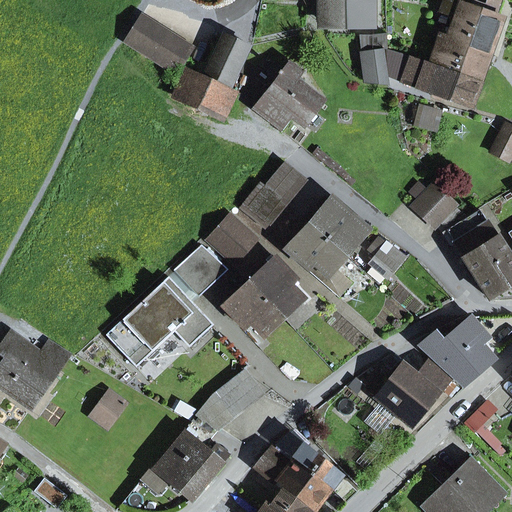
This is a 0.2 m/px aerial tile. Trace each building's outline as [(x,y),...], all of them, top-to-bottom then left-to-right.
[(325,0),(324,24),(350,24),(350,0),(325,0)] [(373,10),(373,0),(350,0),(350,24),(373,23),(373,21),(381,22),(381,10),(373,10)] [(502,19),(497,17),(503,0),(486,0),(484,6),(481,5),(467,0),(461,0),(460,4),(450,0),(445,15),(454,18),(447,37),(446,38),(489,55),(502,19)] [(175,74),(192,48),(143,16),(126,42),(175,74)] [(386,85),(381,50),(387,50),(387,33),(359,35),(360,53),(364,53),(369,83),(386,85)] [(447,37),(439,34),(431,55),(459,64),(455,75),(478,84),(489,55),(446,38),(447,37)] [(248,46),(223,35),(204,76),(228,87),(248,46)] [(395,78),(469,106),(478,84),(455,75),(459,64),(431,55),(428,65),(412,58),(387,52),(388,69),(396,72),(395,78)] [(261,72),(274,82),(252,110),(280,131),(292,116),(303,125),(322,101),(296,81),(302,73),(289,63),(282,72),(268,62),(261,72)] [(173,96),(222,119),(235,91),(228,87),(204,76),(197,75),(186,69),(173,96)] [(435,130),(439,122),(439,113),(419,107),(414,125),(435,130)] [(491,152),(509,161),(511,154),(511,128),(505,125),(491,152)] [(284,164),(265,187),(284,203),(303,179),(284,164)] [(245,204),(269,222),(284,203),(265,187),(261,184),(245,204)] [(434,185),(413,207),(434,227),(455,206),(434,185)] [(349,223),(354,217),(332,197),(308,224),(345,256),(363,236),(349,223)] [(446,230),(489,298),(511,283),(511,261),(480,211),(446,230)] [(210,236),(236,260),(252,241),(226,218),(210,236)] [(314,263),(327,276),(334,268),(345,256),(308,224),(284,250),(307,270),(314,263)] [(373,258),(393,274),(406,257),(385,241),(384,243),(378,238),(368,250),(375,255),(372,259),(373,258)] [(193,253),(174,271),(196,295),(223,269),(202,250),(195,256),(193,253)] [(290,286),(296,280),(275,258),(249,282),(283,318),(303,300),(290,286)] [(339,298),(351,283),(334,268),(327,276),(314,263),(307,270),(339,298)] [(190,300),(196,295),(174,271),(169,277),(190,300)] [(189,348),(213,325),(190,300),(169,277),(106,336),(136,368),(174,332),(189,348)] [(251,323),(264,336),(283,318),(249,282),(223,307),(244,329),(251,323)] [(419,346),(461,386),(494,359),(482,345),(489,338),(471,316),(443,340),(435,332),(419,346)] [(0,384),(31,407),(68,355),(48,342),(41,353),(11,331),(0,344),(0,354),(4,357),(0,363),(0,384)] [(376,396),(376,397),(411,426),(448,380),(427,363),(416,376),(403,365),(389,382),(379,374),(368,389),(376,396)] [(217,430),(219,431),(264,396),(245,371),(213,396),(196,416),(217,430)] [(110,392),(98,408),(114,420),(126,404),(110,392)] [(486,403),(469,420),(478,429),(495,412),(486,403)] [(107,430),(114,420),(98,408),(90,418),(107,430)] [(203,447),(217,430),(196,416),(153,469),(168,482),(191,500),(228,455),(216,445),(210,452),(203,447)] [(291,431),(276,446),(293,461),(305,446),(291,431)] [(330,489),(341,475),(305,446),(293,461),(330,489)] [(285,487),(314,509),(330,489),(293,461),(290,464),(270,448),(256,465),(285,487)] [(474,464),(470,459),(469,460),(452,476),(456,481),(474,464)] [(425,511),(487,511),(505,495),(474,464),(456,481),(452,476),(421,507),(425,511)] [(152,468),(142,480),(159,494),(168,482),(153,469),(152,468)] [(312,511),(314,509),(285,487),(270,507),(265,504),(259,511),(312,511)]
